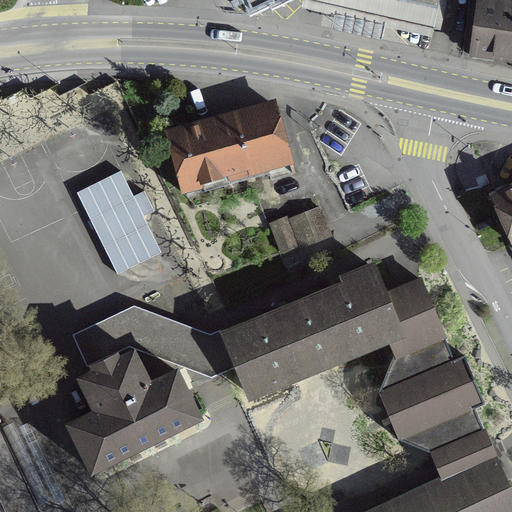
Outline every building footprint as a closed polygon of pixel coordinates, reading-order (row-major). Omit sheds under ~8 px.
[(246,0),(251,10),(272,0),(300,0),(300,4),(430,29),(435,0),(246,0)] [(511,12),(482,9),(477,55),(511,58),(511,12)] [(287,169),(268,104),(208,122),(156,137),(173,196),(225,181),(227,187),(287,169)] [(511,191),(494,199),(511,240),(511,191)] [(319,211),(291,220),(299,245),(327,236),(319,211)] [(299,245),(291,220),(272,226),(280,251),(299,245)] [(396,338),(380,298),(370,274),(333,290),(335,294),(230,338),(255,397),(386,342),(396,338)] [(417,283),(380,298),(396,338),(386,342),(393,355),(372,399),(393,441),(426,453),(440,488),(383,511),(510,511),(467,410),(478,405),(459,359),(451,363),(417,283)] [(96,411),(69,424),(90,468),(188,421),(168,379),(143,392),(127,359),(81,381),(96,411)]
